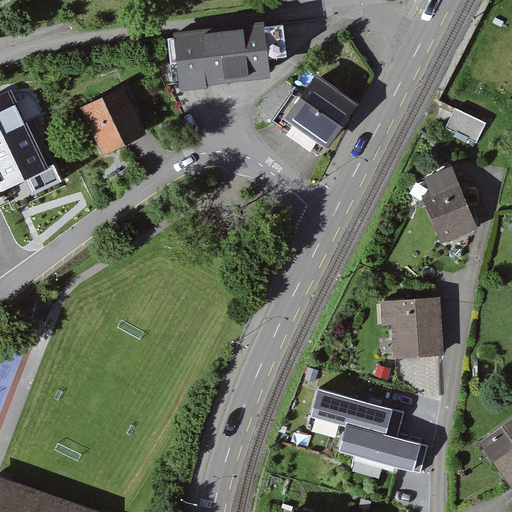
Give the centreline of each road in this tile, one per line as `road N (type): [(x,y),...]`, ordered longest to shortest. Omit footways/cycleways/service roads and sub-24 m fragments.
road 1 (residential): [(0,56),(319,6),(384,10),(427,29)]
road 2 (residential): [(0,298),(119,204),(200,154),(261,164),(332,216)]
road 3 (residential): [(435,511),(441,424),(486,184)]
road 4 (tertiary): [(332,216),(238,419),(213,511)]
road 5 (tertiary): [(427,29),(332,216)]
